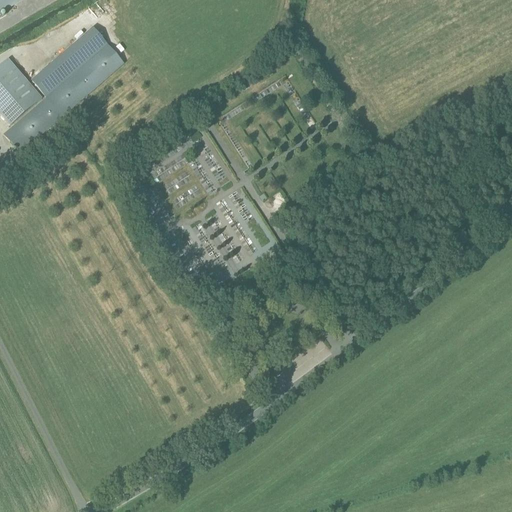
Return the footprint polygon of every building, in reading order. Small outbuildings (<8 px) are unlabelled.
[(0,0),(0,12),(21,0),(0,0)] [(97,14),(102,12),(98,2),(92,4),(97,14)] [(31,81),(46,99),(107,47),(93,29),(31,81)] [(123,65),(107,47),(4,136),(19,155),(123,65)] [(8,61),(0,67),(0,115),(10,127),(42,100),(8,61)] [(192,206),(186,209),(189,215),(195,212),(192,206)] [(206,307),(210,313),(213,312),(215,315),(222,311),(219,306),(217,307),(214,303),(206,307)]
